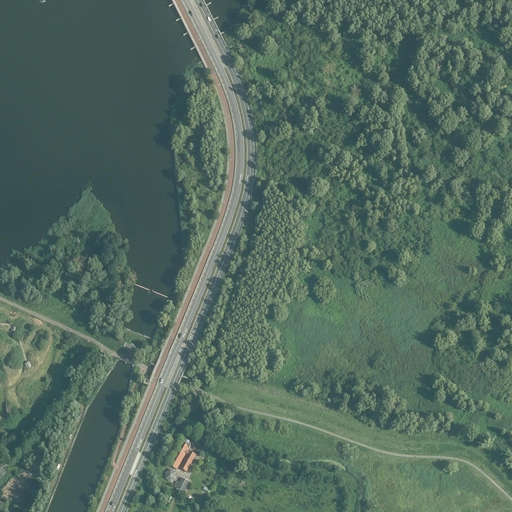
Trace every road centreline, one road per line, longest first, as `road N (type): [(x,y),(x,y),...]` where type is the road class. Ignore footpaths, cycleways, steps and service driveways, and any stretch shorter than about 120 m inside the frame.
road 1 (secondary): [(184,0),(235,113),(237,193),(110,511)]
road 2 (secondary): [(121,511),(246,195),(246,114),(196,0)]
road 3 (unclassified): [(0,463),(32,449),(106,350)]
